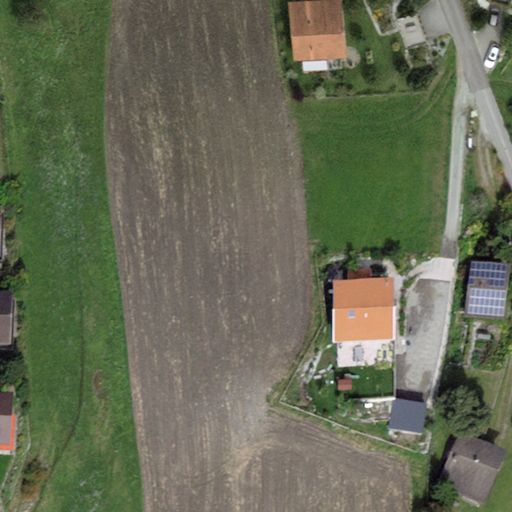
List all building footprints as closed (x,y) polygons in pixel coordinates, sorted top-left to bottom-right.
[(346,60),(341,0),(327,0),(324,0),(300,2),(290,3),(294,64),(346,60)] [(509,266),(471,261),(465,315),(503,320),(509,266)] [(393,280),(334,281),(335,342),(394,341),(393,280)] [(10,291),(0,291),(0,316),(10,317),(10,291)] [(0,345),(11,345),(10,317),(0,316),(0,345)] [(14,393),(0,392),(0,416),(12,416),(14,393)] [(422,433),(427,405),(394,399),(389,427),(422,433)] [(12,416),(0,416),(0,445),(11,446),(12,416)] [(508,453),(461,432),(437,485),(484,506),(508,453)]
